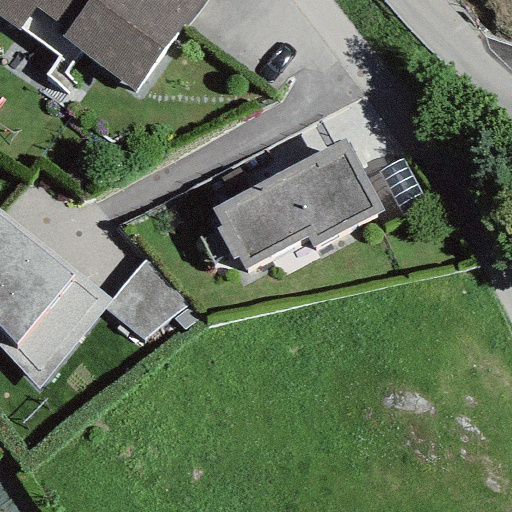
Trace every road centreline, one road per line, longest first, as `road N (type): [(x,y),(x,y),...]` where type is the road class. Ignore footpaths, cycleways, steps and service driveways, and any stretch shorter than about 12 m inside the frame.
road 1 (residential): [(312,0),(425,149),(511,287)]
road 2 (residential): [(511,101),(407,0)]
